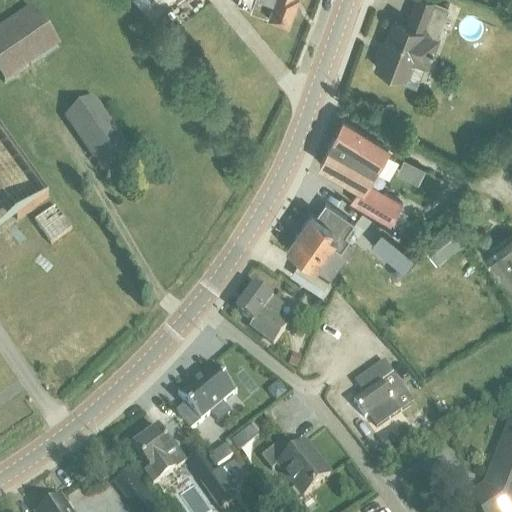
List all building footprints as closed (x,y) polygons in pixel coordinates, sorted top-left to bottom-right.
[(149,0),(134,0),(142,9),(151,2),(149,0)] [(273,0),(274,0),(269,14),(289,22),(297,0),(273,0)] [(439,37),(450,9),(427,0),(416,0),(408,21),(402,19),(401,22),(394,20),(386,41),(381,39),(375,55),(380,57),(375,68),(407,80),(413,64),(427,69),(440,37),(439,37)] [(0,76),(5,84),(58,47),(32,9),(0,30),(0,76)] [(104,173),(131,154),(94,100),(67,119),(104,173)] [(329,146),(319,164),(358,186),(349,201),(350,202),(390,224),(401,206),(403,203),(370,184),(369,183),(376,171),(388,150),(388,149),(344,119),(333,138),(332,137),(327,145),(329,146)] [(0,233),(47,199),(48,199),(0,132),(0,233)] [(312,213),(286,249),(302,261),(316,270),(334,245),(342,250),(351,238),(347,235),(355,223),(326,203),(317,217),(312,213)] [(56,208),(35,223),(51,245),(72,230),(56,208)] [(448,226),(423,244),(438,263),(463,245),(448,226)] [(511,233),(484,255),(493,267),(511,292),(511,233)] [(382,234),(372,245),(404,272),(414,261),(382,234)] [(316,270),(306,284),(324,297),(334,283),(316,270)] [(273,347),(290,325),(278,317),(284,308),(274,301),(274,300),(255,286),(236,313),(253,325),(249,329),(273,347)] [(296,370),(302,358),(293,354),(288,367),(296,370)] [(364,395),(354,402),(364,417),(366,419),(374,431),(414,403),(385,361),(355,382),(364,395)] [(186,406),(176,413),(191,431),(202,423),(211,415),(217,422),(217,423),(218,424),(225,418),(230,413),(229,412),(229,413),(223,405),(225,403),(235,395),(236,396),(237,395),(213,367),(212,368),(213,368),(203,377),(188,390),(180,396),(179,396),(179,395),(178,396),(186,406)] [(278,383),(268,392),(277,403),(287,394),(278,383)] [(483,486),(468,496),(477,511),(511,511),(511,413),(511,417),(501,442),(511,446),(495,490),(483,486)] [(405,426),(380,441),(390,457),(396,453),(415,442),(405,426)] [(251,428),(232,442),(239,452),(259,437),(251,428)] [(153,488),(187,464),(168,437),(165,439),(159,430),(134,447),(150,471),(144,475),(153,488)] [(286,440),(262,459),(272,471),(279,466),(304,498),(331,477),(304,444),(295,452),(286,440)] [(231,459),(234,457),(226,446),(219,452),(211,457),(211,458),(215,464),(218,468),(231,459)] [(251,465),(247,468),(253,476),(258,473),(251,465)] [(249,511),(240,499),(221,471),(201,485),(220,511),(234,503),(241,511),(249,511)] [(157,511),(160,510),(131,472),(115,484),(136,511),(157,511)] [(105,474),(96,481),(99,485),(108,478),(105,474)] [(70,511),(62,498),(40,511),(70,511)]
